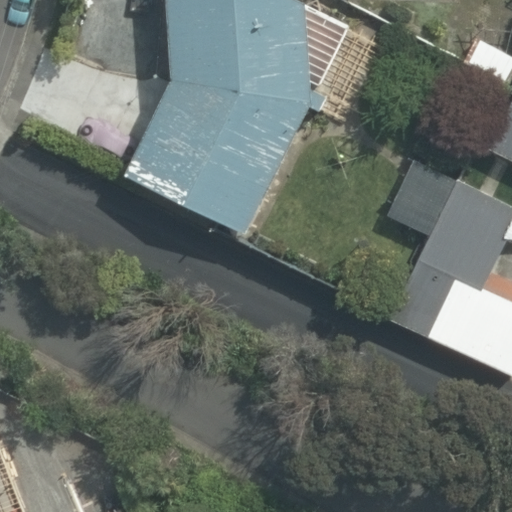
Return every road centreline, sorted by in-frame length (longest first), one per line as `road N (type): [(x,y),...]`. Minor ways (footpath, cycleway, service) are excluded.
road 1 (residential): [(0,145),(169,239),(511,405)]
road 2 (residential): [(391,511),(0,304)]
